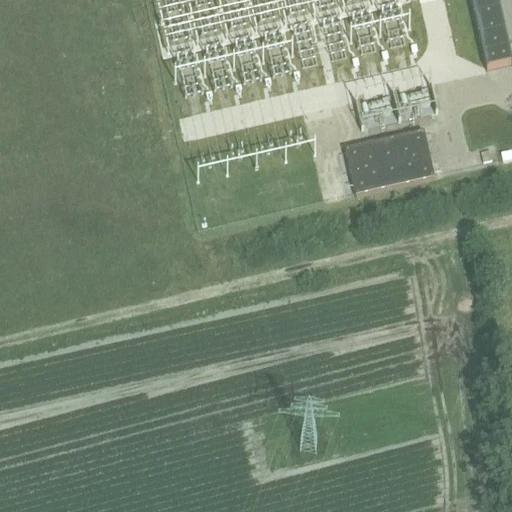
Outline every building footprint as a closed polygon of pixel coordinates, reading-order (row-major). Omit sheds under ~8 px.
[(470,0),(486,71),(511,65),(511,64),(497,0),(470,0)] [(353,137),(436,115),(427,80),(422,61),(353,79),(357,95),(343,98),(353,137)] [(496,85),(511,88),(511,75),(499,73),(496,85)] [(317,100),(316,75),(296,77),(297,101),(317,100)] [(511,155),(511,129),(502,150),(511,155)] [(434,181),(424,135),(344,153),(355,200),(434,181)]
